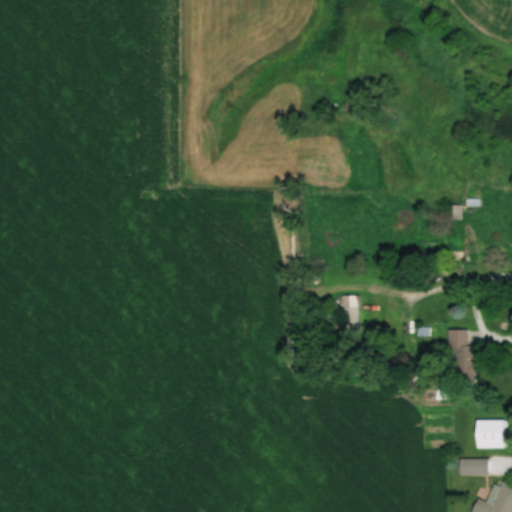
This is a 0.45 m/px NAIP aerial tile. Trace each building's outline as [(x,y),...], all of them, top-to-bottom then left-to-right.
[(342,296),(342,335),(360,335),(360,296),(342,296)] [(471,329),(451,330),(452,349),(456,349),(457,378),(479,377),(478,346),(471,346),(471,329)] [(477,418),(505,418),(506,450),(477,451),(477,418)] [(461,475),(492,475),(492,458),(461,458),(461,475)] [(480,498),(474,511),(511,511),(511,486),(497,480),(488,502),(480,498)]
